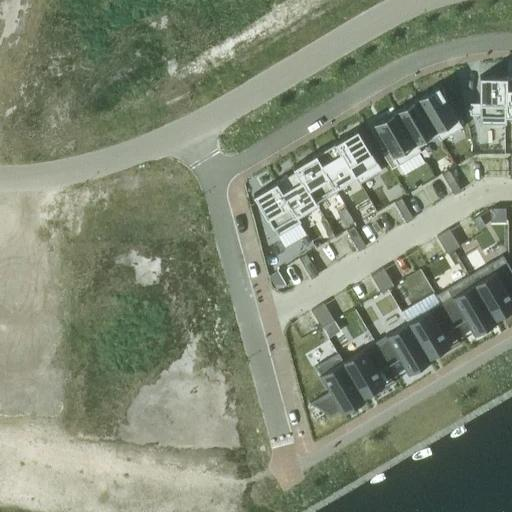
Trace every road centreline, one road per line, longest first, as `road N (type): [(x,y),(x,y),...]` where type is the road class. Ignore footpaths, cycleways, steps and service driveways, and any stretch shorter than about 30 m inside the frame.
road 1 (residential): [(210,179),(402,64),(471,45),(511,44)]
road 2 (residential): [(289,469),(210,179)]
road 3 (tertiary): [(187,132),(181,157),(0,331)]
road 4 (tertiary): [(417,0),(187,132)]
road 5 (tertiary): [(187,132),(98,166),(0,178)]
